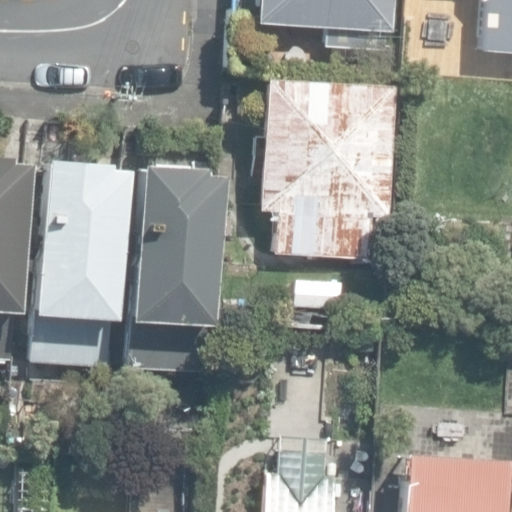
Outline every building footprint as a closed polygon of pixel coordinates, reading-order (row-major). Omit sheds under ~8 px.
[(249,14),(250,0),(227,0),(227,13),(249,14)] [(252,0),(252,10),(252,17),(320,20),(319,41),(383,44),(384,24),(387,24),(387,0),(252,0)] [(511,0),(465,0),(465,1),(477,1),(475,52),(511,53),(511,0)] [(270,251),(367,256),(369,215),(384,216),(392,86),(263,79),(256,208),(273,210),(270,251)] [(0,353),(8,354),(11,307),(14,307),(22,157),(5,156),(5,151),(0,150),(0,353)] [(21,371),(68,375),(70,354),(102,356),(116,159),(36,153),(21,371)] [(121,366),(198,370),(201,323),(208,323),(216,174),(199,172),(199,166),(133,162),(121,366)] [(411,316),(424,295),(398,280),(386,302),(411,316)] [(292,281),(291,306),(345,308),(346,282),(292,281)] [(327,511),(330,469),(318,469),(319,447),(272,444),(271,466),(260,465),(257,511),(327,511)] [(499,511),(502,468),(400,462),(397,511),(499,511)]
